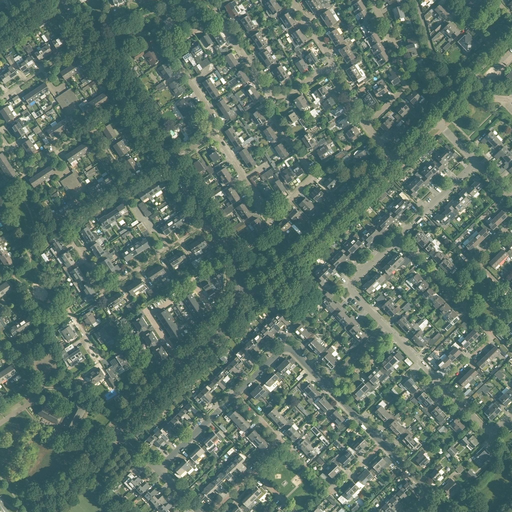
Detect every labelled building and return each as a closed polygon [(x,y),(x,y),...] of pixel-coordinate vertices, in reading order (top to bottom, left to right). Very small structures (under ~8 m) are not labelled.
[(227,11),(228,13),(236,8),(238,6),(236,2),(238,1),(237,0),(229,0),(230,3),(226,4),(226,6),(224,7),(226,10),(227,11)] [(271,0),(265,0),(261,3),(263,6),(265,4),(269,10),(278,4),(274,0),(271,0),(272,0),(271,0)] [(361,0),(353,6),(354,5),(357,9),(354,11),(356,15),(365,9),(362,3),(361,1),(361,0)] [(472,1),(466,6),(473,14),(475,12),(478,7),(472,1)] [(318,10),(320,12),(324,10),(330,6),(327,2),(325,4),(324,2),(320,5),(318,2),(310,7),(314,13),(318,10)] [(255,7),(253,4),(241,12),(243,15),(246,13),(255,7)] [(276,17),(278,16),(276,13),(279,11),(280,11),(280,10),(281,9),(278,4),(269,10),(266,12),(270,17),(272,20),(274,18),(276,17)] [(434,15),(437,18),(445,10),(440,5),(435,10),(433,8),(424,16),(426,21),(432,14),(431,13),(435,10),(437,13),(434,15)] [(325,21),(333,16),(329,10),(332,9),(330,6),(324,10),(325,12),(321,16),(325,21)] [(393,9),(396,20),(405,17),(401,6),(393,9)] [(238,11),(236,8),(228,13),(232,19),(241,13),(239,10),(238,11)] [(358,21),(360,25),(359,25),(361,28),(367,23),(366,21),(369,19),(365,13),(366,13),(364,10),(366,9),(365,9),(355,16),(358,21)] [(450,15),(445,10),(437,18),(439,20),(442,18),(445,20),(450,15)] [(284,24),(293,18),(289,12),(288,13),(287,14),(284,16),(282,13),(278,16),(276,17),(278,20),(281,18),(284,24)] [(252,21),(246,13),(243,15),(241,17),(242,19),(240,21),(242,24),(243,24),(244,26),(252,21)] [(336,21),(333,16),(325,21),(328,27),(333,24),(335,26),(339,24),(341,22),(339,20),(336,21)] [(284,31),(285,30),(287,34),(293,30),(291,27),(294,25),(295,25),(295,24),(296,23),(293,18),(284,24),(281,26),(284,31)] [(46,19),(37,24),(39,27),(48,22),(48,21),(46,19)] [(447,22),(445,20),(440,25),(439,24),(433,29),(434,30),(430,34),(431,37),(438,30),(447,22)] [(257,29),(252,21),(244,26),(246,29),(245,29),(247,33),(250,31),(252,33),(257,29)] [(63,44),(69,40),(67,37),(69,35),(61,23),(58,25),(63,32),(60,34),(61,36),(59,38),(63,44)] [(360,28),(367,38),(376,32),(372,26),(373,26),(371,23),(369,25),(367,23),(361,28),(360,28)] [(446,32),(449,34),(455,28),(450,23),(442,31),(444,34),(446,32)] [(339,24),(335,26),(331,29),(333,32),(328,35),(332,41),(340,35),(336,29),(341,26),(339,24)] [(451,37),(447,40),(450,43),(460,33),(455,28),(449,34),(451,37)] [(254,40),(255,43),(263,38),(257,29),(252,33),(253,36),(250,38),(250,40),(251,41),(252,41),(254,40)] [(293,30),(287,34),(289,37),(292,42),(295,40),(304,35),(300,29),(299,30),(298,30),(298,31),(295,32),(293,30)] [(431,37),(432,42),(441,33),(438,30),(431,37)] [(42,32),(44,35),(48,41),(51,39),(45,31),(42,32)] [(226,42),(220,33),(220,32),(214,36),(220,46),(226,42)] [(371,48),(380,41),(376,36),(377,35),(375,33),(376,32),(367,38),(364,40),(366,43),(367,42),(371,48)] [(460,43),(467,50),(466,51),(467,52),(472,47),(475,50),(479,45),(468,34),(462,39),(460,37),(456,41),(459,44),(460,43)] [(213,43),(207,35),(201,39),(206,48),(213,43)] [(304,35),(295,40),(299,45),(295,48),(294,50),(296,52),(298,50),(301,48),(304,46),(302,43),(305,41),(305,42),(306,41),(307,40),(304,35)] [(344,41),(340,35),(332,41),(336,46),(341,43),(342,46),(348,41),(350,40),(349,37),(344,41)] [(418,48),(417,44),(415,37),(407,40),(409,45),(406,46),(409,55),(411,54),(412,57),(418,55),(415,49),(418,48)] [(51,40),(57,49),(63,44),(59,38),(56,40),(55,38),(51,40)] [(268,46),(263,38),(255,43),(257,45),(256,46),(258,49),(261,47),(263,50),(260,51),(260,52),(266,48),(268,46)] [(343,57),(351,52),(347,46),(350,44),(348,41),(342,46),(344,48),(339,51),(343,57)] [(377,55),(384,51),(381,45),(381,44),(380,42),(380,41),(371,48),(370,48),(373,53),(375,57),(377,55)] [(202,51),(196,42),(193,44),(192,44),(192,45),(190,46),(196,55),(202,51)] [(44,48),(41,50),(46,56),(52,52),(46,43),(43,46),(44,48)] [(446,51),(451,46),(448,43),(443,48),(446,51)] [(220,56),(223,55),(221,51),(218,48),(217,45),(214,47),(220,56)] [(149,46),(144,49),(134,56),(136,59),(144,54),(152,66),(157,62),(158,62),(158,61),(160,60),(153,50),(152,50),(149,46)] [(227,47),(223,50),(220,46),(218,48),(221,51),(223,55),(229,50),(227,47)] [(262,59),(264,61),(272,56),(266,48),(260,52),(262,54),(259,56),(262,59)] [(34,52),(40,60),(46,56),(41,50),(39,51),(37,49),(34,52)] [(373,58),(379,67),(389,60),(385,54),(384,51),(385,51),(384,51),(377,55),(375,57),(373,58)] [(352,60),(353,62),(360,58),(358,55),(355,57),(351,52),(343,57),(347,63),(352,60)] [(194,67),(197,65),(191,57),(192,56),(191,53),(190,54),(189,53),(183,57),(186,63),(190,61),(194,67)] [(225,57),(228,63),(235,59),(231,53),(225,57)] [(318,61),(313,54),(310,55),(309,55),(306,57),(312,65),(318,61)] [(11,66),(13,64),(9,57),(7,55),(5,56),(11,66)] [(27,59),(24,61),(29,68),(35,64),(29,55),(26,57),(27,59)] [(277,65),(272,56),(264,61),(266,64),(265,64),(267,68),(270,66),(272,68),(274,67),(277,65)] [(346,71),(350,77),(358,71),(354,65),(362,60),(360,58),(353,62),(349,65),(351,68),(346,71)] [(81,59),(76,62),(81,70),(86,66),(81,59)] [(238,64),(235,59),(228,63),(232,68),(238,64)] [(296,64),(301,72),(308,68),(302,60),(296,64)] [(17,63),(22,72),(29,68),(24,61),(22,63),(20,61),(17,63)] [(76,62),(71,66),(76,73),(81,70),(76,62)] [(280,63),(277,65),(274,67),(276,69),(272,71),(272,73),(273,74),(274,75),(276,74),(278,76),(285,71),(280,63)] [(166,80),(174,75),(166,64),(159,68),(166,80)] [(71,66),(66,69),(71,77),(76,73),(71,66)] [(9,71),(7,73),(11,79),(17,75),(11,67),(8,69),(9,71)] [(65,80),(71,77),(66,69),(61,73),(65,80)] [(399,74),(395,69),(390,73),(392,76),(389,78),(394,86),(400,81),(396,76),(399,74)] [(227,83),(226,83),(228,86),(229,86),(246,75),(242,70),(236,74),(238,77),(237,78),(236,77),(227,83)] [(0,74),(0,75),(5,83),(11,79),(7,73),(5,71),(0,74)] [(285,83),(291,79),(285,71),(278,76),(279,79),(278,79),(281,83),(283,81),(285,83)] [(363,72),(360,74),(358,71),(350,77),(354,82),(358,79),(360,82),(363,80),(366,78),(363,72)] [(231,90),(242,83),(243,85),(249,81),(246,75),(229,86),(231,90)] [(209,79),(203,83),(206,88),(213,84),(209,79)] [(383,87),(386,85),(382,79),(376,83),(379,87),(373,91),(378,98),(387,92),(383,87)] [(178,97),(185,92),(177,80),(170,85),(178,97)] [(45,83),(40,86),(45,94),(50,90),(45,83)] [(206,88),(210,94),(216,89),(213,84),(206,88)] [(249,85),(243,89),(245,92),(247,91),(250,96),(257,92),(253,86),(251,88),(249,85)] [(40,86),(35,90),(40,97),(45,94),(40,86)] [(323,87),(315,92),(319,98),(314,102),(315,105),(319,103),(324,99),(322,97),(328,93),(323,87)] [(216,89),(210,94),(213,99),(220,95),(216,89)] [(35,90),(30,93),(34,101),(40,97),(35,90)] [(407,98),(414,104),(417,101),(420,103),(425,99),(422,96),(420,98),(414,91),(407,98)] [(257,92),(250,96),(254,101),(260,97),(257,92)] [(24,97),(29,104),(34,101),(30,93),(24,97)] [(99,97),(104,104),(109,100),(104,93),(99,97)] [(375,103),(370,94),(367,97),(365,94),(362,96),(363,99),(369,107),(375,103)] [(295,103),(296,104),(296,103),(300,109),(300,111),(305,111),(305,108),(309,105),(302,96),(294,101),(295,102),(295,103)] [(99,107),(104,104),(99,97),(94,100),(99,107)] [(327,109),(335,104),(331,98),(323,103),(327,109)] [(184,117),(192,111),(184,99),(176,105),(184,117)] [(81,103),(88,114),(93,111),(89,103),(86,100),(81,103)] [(93,111),(99,107),(94,100),(89,103),(93,111)] [(220,109),(227,105),(223,100),(217,104),(220,109)] [(409,109),(403,103),(396,110),(404,118),(406,115),(405,114),(409,109)] [(230,110),(227,105),(220,109),(224,115),(230,110)] [(345,112),(341,106),(329,114),(331,116),(333,115),(335,118),(345,112)] [(0,111),(4,117),(11,112),(8,107),(0,111)] [(314,118),(316,117),(318,115),(314,109),(310,112),(314,118)] [(227,120),(230,118),(231,121),(238,116),(236,114),(234,116),(230,110),(224,115),(227,120)] [(253,122),(256,120),(263,116),(259,110),(252,115),(254,117),(251,120),(253,122)] [(299,119),(292,110),(284,115),(291,125),(299,119)] [(11,112),(4,117),(7,122),(15,117),(11,112)] [(256,120),(260,125),(266,121),(263,116),(256,120)] [(343,129),(352,122),(348,116),(339,123),(343,129)] [(63,121),(68,128),(73,125),(68,117),(63,121)] [(392,121),(392,120),(390,118),(389,118),(381,127),(385,132),(386,131),(394,123),(392,121)] [(11,128),(15,133),(22,128),(24,127),(20,119),(11,125),(12,127),(11,128)] [(181,126),(188,137),(195,133),(194,132),(198,130),(191,120),(181,126)] [(62,132),(68,128),(63,121),(58,124),(62,132)] [(57,135),(62,132),(58,124),(52,128),(57,135)] [(102,130),(106,135),(113,130),(110,125),(102,130)] [(264,131),(267,137),(274,132),(270,127),(264,131)] [(359,133),(355,127),(345,133),(351,142),(356,138),(354,136),(359,133)] [(22,128),(15,133),(18,139),(26,134),(22,128)] [(52,138),(57,135),(52,128),(47,131),(52,138)] [(229,137),(235,133),(232,128),(225,132),(229,137)] [(392,140),(393,139),(395,141),(403,133),(398,128),(390,136),(389,137),(389,138),(391,140),(392,140)] [(113,130),(106,135),(109,140),(117,135),(113,130)] [(277,138),(274,132),(267,137),(271,142),(277,138)] [(490,143),(496,137),(491,132),(481,141),(484,144),(488,140),(490,143)] [(231,140),(232,142),(239,138),(235,133),(229,137),(227,138),(229,141),(231,140)] [(302,139),(305,144),(313,139),(309,133),(304,136),(305,137),(302,139)] [(503,145),(496,137),(490,143),(493,146),(491,148),(492,147),(496,152),(503,145)] [(236,148),(242,144),(239,138),(232,142),(236,148)] [(312,148),(316,145),(317,145),(313,139),(305,144),(308,149),(311,147),(312,148)] [(318,147),(326,142),(328,141),(326,139),(325,140),(324,139),(318,143),(319,143),(317,145),(316,145),(318,147)] [(22,145),(26,150),(33,145),(30,140),(22,145)] [(121,141),(113,146),(117,152),(124,147),(121,141)] [(86,142),(81,145),(86,153),(91,149),(86,142)] [(275,148),(278,153),(285,149),(281,144),(275,148)] [(37,150),(33,145),(26,150),(29,155),(37,150)] [(86,153),(81,145),(76,149),(81,156),(86,153)] [(319,153),(318,154),(319,155),(318,156),(320,158),(321,158),(321,159),(323,158),(324,159),(325,158),(324,157),(329,155),(326,150),(328,149),(326,146),(317,151),(319,153)] [(117,152),(121,157),(128,152),(124,147),(117,152)] [(449,147),(442,154),(448,160),(453,156),(455,158),(457,155),(449,147)] [(501,155),(503,158),(509,152),(504,147),(494,157),(497,159),(501,155)] [(214,163),(221,158),(214,148),(207,152),(214,163)] [(76,149),(71,152),(76,160),(81,156),(76,149)] [(239,153),(243,158),(249,154),(246,149),(239,153)] [(282,158),(284,161),(289,158),(287,155),(288,154),(285,149),(278,153),(282,159),(282,158)] [(361,151),(361,150),(360,150),(359,150),(358,151),(357,151),(356,151),(356,152),(355,152),(355,153),(354,154),(354,155),(355,156),(359,162),(369,156),(368,155),(369,155),(370,155),(370,154),(369,153),(369,152),(368,152),(368,151),(367,150),(367,149),(366,149),(365,150),(362,152),(361,151)] [(76,160),(71,152),(66,156),(70,163),(76,160)] [(511,163),(511,155),(509,152),(503,158),(506,161),(504,163),(505,163),(509,167),(511,163)] [(243,158),(246,164),(253,159),(249,154),(243,158)] [(440,162),(438,164),(443,169),(445,167),(443,165),(448,160),(442,154),(437,158),(440,162)] [(5,158),(0,161),(0,166),(1,169),(9,164),(5,158)] [(125,163),(128,168),(135,163),(132,158),(125,163)] [(289,158),(284,161),(291,172),(293,171),(297,177),(298,176),(298,177),(302,175),(302,174),(304,173),(297,163),(292,167),(289,162),(291,161),(289,158)] [(253,159),(246,164),(250,169),(256,165),(253,159)] [(211,174),(214,172),(212,169),(210,165),(207,167),(203,162),(201,164),(199,160),(194,163),(200,172),(202,170),(203,172),(207,169),(209,172),(211,174)] [(139,168),(135,163),(128,168),(132,173),(139,168)] [(433,163),(428,168),(434,174),(439,170),(441,172),(443,169),(438,164),(436,166),(433,163)] [(12,169),(9,164),(1,169),(5,174),(12,169)] [(50,166),(45,170),(50,177),(55,174),(50,166)] [(219,176),(221,179),(229,174),(225,168),(215,175),(217,178),(219,176)] [(423,178),(429,183),(431,181),(429,179),(434,174),(428,168),(427,168),(422,173),(425,176),(423,178)] [(12,169),(5,174),(8,179),(16,174),(12,169)] [(45,180),(50,177),(45,170),(40,173),(45,180)] [(280,174),(287,184),(293,180),(288,172),(285,175),(283,172),(280,174)] [(40,173),(35,177),(39,184),(45,180),(40,173)] [(103,178),(104,180),(109,187),(114,184),(109,176),(108,174),(103,178)] [(213,177),(211,174),(203,179),(205,182),(213,177)] [(233,180),(229,174),(221,179),(223,182),(221,184),(223,186),(233,180)] [(332,176),(324,183),(330,189),(336,184),(337,185),(340,183),(331,174),(332,176)] [(418,176),(413,181),(419,188),(424,183),(426,185),(429,183),(423,178),(421,180),(418,176)] [(478,191),(485,184),(477,176),(473,180),(475,182),(472,185),(478,191)] [(34,187),(39,184),(35,177),(29,180),(34,187)] [(155,182),(156,183),(160,189),(166,185),(161,178),(155,182)] [(104,191),(109,187),(104,180),(99,183),(104,191)] [(272,185),(279,195),(285,190),(279,180),(272,185)] [(410,184),(409,185),(409,184),(407,184),(404,187),(414,197),(416,195),(414,193),(419,188),(413,181),(410,184)] [(99,183),(94,187),(99,194),(104,191),(99,183)] [(161,190),(160,189),(156,183),(150,187),(155,194),(161,190)] [(273,194),(266,183),(259,188),(261,191),(262,191),(266,198),(273,194)] [(473,196),(478,191),(472,185),(469,188),(467,186),(463,190),(468,195),(470,193),(473,196)] [(93,197),(99,194),(94,187),(88,190),(93,197)] [(145,191),(149,197),(152,201),(154,200),(152,196),(155,194),(150,187),(145,191)] [(224,193),(222,191),(212,198),(214,201),(224,195),(225,197),(227,195),(229,198),(236,193),(232,187),(224,193)] [(220,188),(210,195),(212,198),(222,191),(220,188)] [(325,196),(317,188),(310,195),(316,201),(320,197),(322,199),(325,196)] [(149,197),(145,191),(144,190),(138,194),(143,201),(149,197)] [(461,196),(458,199),(463,205),(468,200),(465,197),(468,195),(463,190),(459,194),(461,196)] [(329,196),(334,202),(337,199),(330,192),(327,194),(329,196)] [(226,204),(228,207),(230,206),(231,205),(240,199),(236,193),(229,198),(231,201),(226,204)] [(334,202),(329,196),(326,198),(332,204),(335,202),(334,202)] [(314,206),(306,198),(300,205),(307,213),(314,206)] [(499,198),(489,208),(492,210),(501,201),(499,198)] [(402,199),(397,204),(403,211),(408,206),(410,208),(412,206),(407,200),(405,202),(402,199)] [(453,200),(448,204),(458,214),(460,212),(458,210),(463,205),(458,199),(454,202),(453,200)] [(68,204),(73,211),(78,208),(73,200),(68,204)] [(67,215),(73,211),(68,204),(63,207),(67,215)] [(117,209),(121,215),(127,211),(123,204),(117,208),(117,209)] [(237,217),(247,210),(243,204),(234,210),(236,213),(235,214),(237,217)] [(395,212),(393,214),(398,220),(400,217),(398,215),(403,211),(397,204),(392,209),(395,212)] [(458,214),(448,204),(444,208),(446,210),(443,213),(449,219),(451,221),(452,222),(455,219),(454,217),(458,214)] [(230,206),(228,207),(223,210),(223,209),(220,211),(222,215),(223,214),(231,208),(230,206)] [(57,211),(62,218),(67,215),(63,207),(57,211)] [(233,211),(231,208),(223,214),(225,217),(233,211)] [(117,209),(112,213),(116,220),(118,223),(124,219),(121,215),(117,209)] [(300,215),(295,209),(289,215),(296,223),(299,219),(297,217),(300,215)] [(494,213),(497,216),(502,221),(507,217),(505,215),(507,212),(504,209),(501,211),(500,212),(497,209),(494,213)] [(251,216),(247,210),(237,217),(239,219),(240,219),(242,222),(251,216)] [(57,222),(62,218),(57,211),(52,214),(57,222)] [(306,221),(309,218),(303,212),(301,214),(303,216),(302,216),(306,221)] [(106,217),(111,224),(116,220),(112,213),(106,217)] [(184,213),(179,217),(183,223),(183,224),(189,220),(184,213)] [(387,213),(382,218),(389,225),(394,220),(396,222),(398,220),(393,214),(390,216),(387,213)] [(451,221),(449,219),(443,213),(440,216),(438,214),(434,218),(442,226),(446,226),(448,224),(449,224),(450,223),(450,222),(451,221)] [(179,217),(177,214),(171,218),(177,227),(183,223),(179,217)] [(112,226),(111,224),(106,217),(105,216),(99,220),(104,227),(106,230),(112,226)] [(498,226),(502,221),(497,216),(492,220),(498,226)] [(171,231),(177,227),(171,218),(172,220),(167,224),(167,225),(171,231)] [(253,226),(255,229),(262,224),(258,218),(248,225),(250,228),(253,226)] [(389,225),(382,218),(380,220),(379,219),(376,219),(373,223),(378,228),(384,234),(386,231),(384,229),(389,225)] [(278,226),(281,228),(278,231),(279,231),(283,235),(285,233),(284,232),(291,226),(285,219),(278,226)] [(485,222),(483,224),(487,229),(490,226),(493,230),(498,226),(492,220),(488,224),(485,222)] [(81,232),(84,237),(91,233),(89,230),(93,227),(89,223),(83,227),(85,229),(81,232)] [(244,224),(242,225),(236,229),(238,232),(246,226),(244,224)] [(266,230),(262,224),(255,229),(257,232),(254,234),(256,237),(266,230)] [(483,229),(479,233),(484,239),(489,234),(485,231),(487,229),(483,224),(481,226),(483,229)] [(172,232),(171,231),(167,225),(161,229),(166,236),(172,232)] [(381,236),(384,234),(378,228),(376,230),(373,227),(368,232),(374,238),(379,234),(381,236)] [(374,238),(368,232),(366,229),(363,233),(365,235),(361,239),(364,242),(366,244),(369,248),(371,245),(369,243),(374,238)] [(413,238),(418,243),(425,236),(422,233),(421,234),(419,232),(413,238)] [(92,240),(94,242),(100,238),(97,233),(92,234),(91,233),(84,237),(85,239),(84,239),(86,243),(87,242),(88,243),(92,240)] [(366,244),(364,242),(361,239),(356,233),(352,237),(352,238),(353,239),(350,242),(356,249),(361,244),(363,246),(366,244)] [(480,243),(484,239),(479,233),(474,237),(480,243)] [(53,239),(51,237),(45,241),(49,246),(52,244),(54,247),(61,242),(57,236),(53,239)] [(429,237),(428,238),(425,236),(418,243),(423,248),(424,246),(426,248),(430,244),(433,241),(429,237)] [(474,237),(470,242),(475,247),(480,243),(474,237)] [(100,238),(94,242),(95,245),(91,248),(95,253),(102,248),(100,245),(103,243),(100,238)] [(202,252),(209,247),(202,238),(196,242),(202,252)] [(144,250),(150,246),(146,239),(140,243),(140,242),(139,242),(144,249),(144,250)] [(255,239),(247,244),(249,248),(257,242),(255,239)] [(343,249),(351,258),(353,256),(352,254),(356,249),(350,242),(348,240),(343,245),(345,247),(343,249)] [(435,240),(433,241),(430,244),(426,248),(424,249),(429,254),(430,253),(432,255),(436,251),(439,248),(436,244),(437,243),(435,240)] [(53,252),(56,257),(62,253),(60,250),(64,247),(61,242),(54,247),(56,250),(53,252)] [(139,242),(134,246),(138,253),(144,249),(139,242)] [(203,253),(202,252),(196,242),(190,246),(196,256),(199,254),(201,254),(203,253)] [(474,250),(473,249),(475,247),(470,242),(465,246),(462,243),(460,245),(465,251),(467,249),(471,253),(474,250)] [(138,253),(134,246),(131,248),(129,245),(126,247),(128,250),(133,257),(138,253)] [(103,256),(104,258),(110,254),(107,249),(104,251),(102,248),(95,253),(98,258),(103,256)] [(336,256),(342,263),(347,258),(349,260),(351,258),(343,249),(336,256)] [(7,250),(5,251),(0,254),(0,258),(2,261),(8,257),(7,254),(9,253),(7,250)] [(133,257),(128,250),(122,254),(127,261),(133,257)] [(503,250),(498,254),(503,260),(508,255),(511,258),(511,256),(511,254),(508,251),(506,253),(503,250)] [(181,251),(175,256),(180,263),(183,261),(185,263),(188,261),(181,251)] [(443,257),(444,256),(442,253),(440,254),(436,251),(432,255),(434,257),(433,258),(437,263),(439,262),(438,261),(443,257)] [(64,262),(71,258),(67,252),(63,255),(62,253),(56,257),(59,262),(62,259),(64,262)] [(401,262),(403,264),(406,266),(411,261),(407,258),(404,260),(398,253),(392,258),(393,259),(398,264),(401,262)] [(113,259),(110,254),(104,258),(106,260),(101,263),(105,269),(112,264),(110,261),(113,259)] [(498,254),(493,259),(499,264),(503,260),(498,254)] [(176,265),(180,263),(175,256),(169,260),(175,270),(178,268),(176,265)] [(334,264),(331,266),(337,272),(339,270),(337,268),(342,263),(336,256),(331,261),(334,264)] [(10,259),(8,257),(2,261),(5,267),(14,261),(12,258),(10,259)] [(439,265),(444,270),(451,263),(448,260),(447,261),(443,257),(438,261),(439,262),(440,264),(439,265)] [(75,263),(71,258),(64,262),(66,265),(63,268),(66,272),(72,268),(71,266),(75,263)] [(393,259),(388,264),(394,270),(397,267),(399,270),(401,267),(398,264),(393,259)] [(494,269),(499,264),(493,259),(489,263),(494,269)] [(454,265),(451,263),(444,270),(448,274),(451,272),(452,274),(456,271),(452,267),(454,265)] [(114,267),(112,264),(105,269),(109,274),(113,271),(114,273),(114,274),(121,269),(117,265),(114,267)] [(387,273),(385,275),(389,279),(394,275),(391,273),(394,270),(388,264),(383,269),(387,273)] [(161,265),(154,269),(159,277),(161,280),(169,275),(166,270),(165,271),(161,265)] [(326,265),(321,270),(328,277),(333,272),(335,274),(337,272),(331,266),(329,268),(326,265)] [(72,268),(66,272),(69,277),(71,280),(75,278),(82,273),(78,267),(73,270),(72,268)] [(154,269),(148,274),(155,284),(157,282),(156,279),(159,277),(154,269)] [(323,281),(328,277),(321,270),(319,273),(318,272),(318,273),(316,275),(319,278),(317,280),(322,286),(325,283),(323,281)] [(73,283),(76,288),(82,284),(81,281),(85,278),(82,273),(75,278),(77,281),(73,283)] [(382,286),(385,284),(389,279),(385,275),(383,277),(379,273),(374,278),(380,284),(382,286)] [(414,290),(417,288),(418,286),(419,286),(423,282),(421,280),(422,279),(417,274),(414,277),(414,276),(408,279),(413,284),(410,286),(414,290)] [(204,277),(199,280),(201,284),(202,286),(204,289),(205,289),(210,286),(217,282),(214,277),(208,282),(204,277)] [(464,282),(460,277),(456,281),(460,286),(464,282)] [(375,289),(380,284),(374,278),(369,282),(374,288),(375,289)] [(140,279),(134,283),(138,291),(142,288),(143,291),(146,289),(140,279)] [(424,281),(423,282),(419,286),(418,286),(417,288),(423,295),(425,293),(429,289),(427,287),(429,286),(424,281)] [(6,282),(1,285),(6,293),(11,290),(6,282)] [(371,291),(374,288),(369,282),(368,282),(363,287),(371,295),(374,293),(371,291)] [(85,293),(92,289),(88,283),(84,286),(82,284),(76,288),(80,292),(83,290),(85,293)] [(135,293),(138,291),(134,283),(127,288),(134,297),(137,295),(135,293)] [(46,296),(45,289),(41,289),(40,285),(34,285),(35,295),(37,295),(38,299),(43,298),(43,296),(46,296)] [(210,286),(205,289),(207,292),(208,295),(210,298),(211,299),(223,290),(220,286),(213,291),(210,286)] [(425,293),(423,295),(426,298),(428,296),(432,300),(436,296),(434,294),(435,293),(431,288),(429,289),(425,293)] [(83,298),(87,303),(93,299),(91,297),(95,294),(92,289),(85,293),(87,296),(83,298)] [(322,302),(327,307),(333,302),(330,298),(332,297),(328,292),(323,297),(323,296),(317,302),(318,304),(320,304),(322,302)] [(119,293),(113,297),(117,304),(121,302),(123,305),(125,303),(119,293)] [(191,293),(181,300),(184,304),(194,298),(193,296),(193,295),(192,294),(191,293)] [(437,309),(438,307),(443,303),(444,302),(439,297),(438,298),(436,296),(432,300),(436,304),(434,306),(437,309)] [(114,307),(117,304),(113,297),(106,301),(113,311),(116,309),(114,307)] [(194,298),(184,304),(187,309),(188,309),(188,308),(197,302),(196,300),(195,299),(194,298)] [(391,299),(382,307),(384,309),(383,309),(384,310),(384,309),(387,312),(393,307),(395,304),(391,299)] [(21,304),(20,304),(26,312),(29,311),(23,302),(21,304)] [(90,311),(99,305),(97,302),(88,308),(90,311)] [(197,302),(188,308),(188,309),(191,313),(200,307),(199,305),(199,304),(198,303),(197,302)] [(335,309),(337,311),(342,307),(337,303),(336,305),(333,302),(327,307),(332,312),(335,309)] [(411,304),(410,303),(409,302),(403,308),(404,310),(411,304)] [(438,307),(442,311),(441,312),(444,315),(445,314),(449,309),(449,310),(451,308),(446,303),(444,305),(443,303),(438,307)] [(413,306),(411,304),(404,310),(407,312),(413,306)] [(395,309),(393,307),(387,312),(392,317),(393,316),(394,316),(394,315),(400,309),(398,306),(395,309)] [(191,313),(190,313),(193,318),(203,311),(202,309),(200,307),(191,313)] [(336,317),(341,322),(347,316),(344,313),(345,311),(342,307),(337,311),(331,317),(333,319),(336,317)] [(167,309),(157,316),(159,318),(160,319),(160,320),(160,319),(160,320),(168,315),(169,315),(171,314),(167,309)] [(450,322),(457,315),(452,310),(451,312),(449,310),(449,309),(445,314),(444,315),(443,316),(447,321),(448,320),(450,322)] [(203,311),(193,318),(196,323),(198,321),(202,319),(206,316),(205,314),(205,313),(203,311)] [(90,326),(91,325),(96,322),(90,312),(82,317),(89,327),(90,326)] [(289,323),(278,312),(279,313),(272,320),(276,325),(277,325),(280,328),(285,323),(287,325),(289,323)] [(22,317),(23,319),(29,327),(34,324),(29,316),(27,317),(25,314),(22,317)] [(399,325),(402,328),(408,322),(405,320),(408,317),(406,314),(397,323),(399,324),(398,325),(399,325)] [(119,323),(113,315),(111,316),(116,325),(119,323)] [(168,315),(160,320),(161,321),(162,322),(163,325),(171,319),(169,315),(168,315)] [(137,316),(132,319),(136,327),(137,327),(145,321),(144,319),(143,319),(142,318),(141,317),(139,318),(137,316)] [(349,319),(347,316),(341,322),(344,325),(344,330),(345,331),(351,326),(355,321),(351,317),(349,319)] [(17,320),(18,323),(24,330),(29,327),(23,319),(22,317),(17,320)] [(104,329),(104,328),(101,331),(95,335),(101,344),(105,341),(107,342),(111,340),(105,331),(110,327),(111,328),(114,326),(109,319),(103,324),(106,328),(104,329)] [(171,319),(163,325),(165,327),(166,329),(174,324),(171,319)] [(424,321),(420,326),(422,328),(428,321),(426,319),(424,321)] [(282,330),(280,328),(277,325),(276,325),(272,320),(265,327),(269,332),(274,327),(279,332),(282,330)] [(304,326),(298,320),(293,325),(295,327),(296,326),(298,328),(295,331),(300,336),(306,330),(303,327),(304,326)] [(136,327),(134,328),(138,333),(140,332),(142,334),(147,331),(145,328),(148,327),(147,326),(146,324),(147,324),(145,321),(137,327),(136,327)] [(359,325),(355,321),(351,326),(353,328),(350,331),(354,336),(360,330),(357,327),(359,325)] [(410,325),(408,322),(402,328),(407,333),(408,332),(409,331),(415,324),(413,322),(410,325)] [(19,334),(24,330),(18,323),(13,326),(19,334)] [(174,324),(166,329),(168,331),(169,334),(178,328),(175,323),(174,324)] [(13,337),(19,334),(13,326),(8,329),(8,328),(5,330),(8,335),(11,333),(13,337)] [(68,341),(69,340),(76,336),(69,326),(62,331),(68,341)] [(275,337),(269,332),(265,327),(260,331),(259,330),(256,333),(257,334),(267,344),(266,343),(270,339),(269,338),(270,337),(272,339),(275,337)] [(178,328),(169,334),(171,336),(172,337),(172,338),(172,337),(172,338),(181,332),(178,328)] [(307,338),(309,340),(314,336),(310,332),(309,333),(306,330),(300,336),(304,341),(307,338)] [(361,343),(364,340),(369,336),(365,331),(363,333),(360,330),(354,336),(361,343)] [(421,330),(412,338),(414,340),(413,340),(414,341),(417,343),(423,338),(420,335),(423,332),(421,330)] [(474,330),(469,334),(475,340),(479,335),(474,330)] [(142,334),(141,335),(145,342),(155,336),(154,334),(153,334),(152,332),(151,332),(149,333),(147,331),(142,334)] [(181,332),(172,338),(175,343),(176,342),(177,342),(178,342),(178,341),(179,341),(182,345),(188,339),(183,331),(181,332)] [(430,340),(428,338),(425,340),(423,338),(417,343),(422,348),(423,347),(423,348),(424,347),(424,346),(428,342),(432,346),(442,336),(439,332),(432,339),(431,339),(430,340)] [(505,340),(498,333),(496,336),(503,343),(505,340)] [(265,346),(267,344),(257,334),(253,338),(252,337),(249,339),(250,341),(255,346),(255,345),(258,349),(262,345),(263,344),(265,346)] [(475,340),(469,334),(465,339),(470,344),(475,340)] [(145,342),(144,343),(148,348),(150,347),(151,349),(157,346),(155,343),(158,342),(157,341),(156,339),(157,338),(155,336),(145,342)] [(314,336),(309,340),(311,342),(308,345),(313,350),(319,344),(316,341),(318,340),(314,336)] [(460,343),(458,340),(456,342),(460,347),(462,345),(465,349),(470,344),(465,339),(460,343)] [(255,346),(250,341),(243,347),(248,353),(248,352),(253,348),(258,353),(260,351),(258,349),(255,345),(255,346)] [(453,350),(451,351),(457,357),(461,353),(458,349),(460,347),(456,342),(451,347),(453,350)] [(57,345),(60,352),(65,349),(62,343),(57,345)] [(355,343),(349,349),(352,351),(358,346),(355,343)] [(65,349),(60,352),(65,363),(65,362),(71,358),(73,361),(70,363),(72,367),(79,363),(76,359),(79,357),(79,358),(80,357),(82,355),(85,359),(77,346),(76,346),(78,348),(71,353),(67,348),(72,344),(65,349)] [(321,352),(323,354),(327,350),(323,346),(322,347),(319,344),(313,350),(318,355),(321,352)] [(503,355),(505,352),(501,348),(498,350),(494,345),(491,348),(492,349),(490,351),(496,356),(500,352),(503,355)] [(157,346),(151,349),(153,352),(152,352),(155,357),(165,351),(163,349),(162,347),(161,346),(159,348),(157,346)] [(331,346),(327,350),(323,354),(325,356),(322,359),(327,364),(333,358),(330,355),(335,350),(331,346)] [(253,358),(248,352),(248,353),(243,347),(236,354),(237,356),(241,360),(246,355),(251,360),(253,358)] [(155,357),(154,358),(159,366),(167,360),(165,358),(168,356),(167,356),(166,354),(167,353),(165,351),(155,357)] [(447,356),(452,361),(457,357),(451,351),(447,356)] [(490,351),(486,355),(491,360),(496,356),(490,351)] [(391,355),(386,359),(394,367),(400,361),(404,358),(398,352),(393,357),(391,355)] [(116,358),(110,362),(113,365),(116,371),(128,363),(121,353),(116,357),(116,358)] [(237,356),(230,363),(240,374),(242,371),(237,366),(242,361),(241,360),(237,356),(236,354),(236,355),(237,356)] [(486,355),(481,360),(487,365),(489,367),(491,365),(489,363),(491,360),(486,355)] [(447,366),(452,361),(447,356),(442,360),(447,366)] [(333,358),(327,364),(332,369),(339,362),(334,357),(333,358)] [(405,361),(410,366),(414,362),(408,357),(405,361)] [(286,359),(282,363),(288,370),(290,367),(292,369),(295,366),(293,364),(295,363),(293,361),(294,360),(292,358),(288,361),(286,359)] [(447,366),(442,360),(439,358),(437,360),(440,362),(437,365),(443,370),(447,366)] [(394,367),(386,359),(381,364),(384,367),(382,369),(387,374),(388,375),(392,371),(390,369),(392,366),(394,367)] [(480,367),(478,369),(483,374),(485,372),(482,370),(487,365),(481,360),(477,364),(480,367)] [(240,374),(230,363),(223,370),(228,375),(233,371),(238,376),(240,374)] [(282,363),(277,368),(279,370),(277,372),(282,377),(284,379),(286,377),(284,375),(286,374),(285,372),(288,370),(282,363)] [(13,379),(18,376),(20,375),(15,368),(14,369),(11,365),(6,368),(11,376),(13,379)] [(1,372),(6,380),(7,382),(8,383),(13,380),(13,379),(11,376),(6,368),(1,372)] [(87,376),(84,378),(88,383),(90,381),(93,385),(105,377),(99,368),(87,376)] [(106,370),(112,379),(116,377),(109,368),(106,370)] [(377,368),(372,373),(378,379),(380,381),(381,382),(388,375),(387,374),(382,369),(380,371),(377,368)] [(472,368),(468,373),(473,378),(477,374),(480,377),(483,374),(478,369),(476,372),(472,368)] [(216,377),(226,387),(228,385),(223,380),(228,375),(223,370),(222,369),(219,372),(220,373),(216,377)] [(273,372),(268,376),(274,383),(277,380),(278,381),(282,377),(277,372),(278,373),(276,375),(273,372)] [(380,381),(378,379),(372,373),(367,378),(370,381),(368,383),(369,384),(375,390),(379,385),(377,383),(380,381)] [(468,373),(463,377),(469,382),(473,378),(468,373)] [(109,375),(105,378),(112,389),(116,386),(109,375)] [(268,376),(264,381),(267,384),(265,386),(269,390),(273,387),(272,385),(274,383),(268,376)] [(226,387),(216,377),(209,384),(213,389),(218,384),(223,390),(226,387)] [(464,387),(469,382),(463,377),(459,381),(458,381),(455,383),(460,389),(463,386),(464,387)] [(405,379),(399,385),(403,389),(406,386),(409,389),(415,383),(410,378),(407,381),(405,379)] [(306,392),(308,394),(315,388),(310,384),(307,387),(302,381),(297,385),(305,393),(306,392)] [(363,382),(358,387),(364,393),(366,394),(368,392),(369,392),(372,392),(373,392),(375,390),(369,384),(368,383),(366,385),(363,382)] [(408,390),(415,397),(419,393),(420,392),(419,392),(417,390),(420,388),(415,383),(409,389),(408,390)] [(208,394),(213,389),(209,384),(201,391),(211,401),(214,399),(208,394)] [(259,385),(255,389),(262,397),(264,398),(266,396),(265,394),(269,390),(265,386),(262,388),(259,385)] [(482,386),(477,391),(479,394),(482,391),(485,394),(488,392),(482,386)] [(366,394),(364,393),(358,387),(353,392),(355,394),(353,396),(354,397),(351,399),(357,404),(359,402),(358,401),(366,394)] [(319,393),(315,388),(308,394),(306,397),(309,399),(307,401),(311,405),(313,402),(318,398),(316,396),(319,393)] [(467,394),(467,395),(469,397),(476,390),(474,388),(472,391),(471,390),(469,392),(467,390),(465,392),(467,394)] [(253,397),(250,400),(254,404),(255,403),(259,399),(262,397),(255,389),(250,394),(253,397)] [(195,393),(192,396),(199,403),(204,398),(209,404),(211,401),(201,391),(197,395),(195,393)] [(420,400),(423,403),(429,397),(424,392),(421,395),(419,393),(415,397),(411,401),(413,403),(414,402),(415,404),(420,400)] [(121,394),(114,399),(117,402),(123,397),(121,394)] [(511,401),(504,394),(499,399),(505,406),(511,401)] [(61,427),(74,433),(86,409),(74,403),(71,402),(67,408),(68,409),(65,414),(48,406),(53,398),(48,395),(38,414),(58,425),(59,422),(63,424),(61,427)] [(319,405),(321,408),(328,402),(323,397),(320,400),(318,398),(313,402),(317,406),(319,405)] [(428,412),(432,407),(430,405),(433,402),(429,397),(423,403),(425,406),(422,409),(426,414),(428,412)] [(382,401),(376,407),(378,409),(375,412),(380,417),(386,411),(383,408),(387,405),(382,401)] [(199,413),(188,402),(189,403),(185,407),(183,404),(180,407),(182,410),(187,415),(192,410),(197,415),(199,413)] [(322,412),(326,416),(331,411),(329,409),(332,406),(328,402),(321,408),(324,410),(322,412)] [(501,410),(494,403),(489,408),(496,415),(501,410)] [(436,417),(442,411),(437,406),(434,409),(432,407),(428,412),(426,414),(430,418),(431,416),(434,419),(436,417)] [(274,408),(268,414),(273,419),(279,413),(274,408)] [(491,420),(496,415),(489,408),(484,413),(491,420)] [(175,417),(180,422),(184,417),(190,422),(192,420),(187,415),(182,410),(175,417)] [(234,422),(241,416),(236,410),(232,414),(230,412),(224,417),(227,420),(230,417),(234,422)] [(331,418),(334,421),(340,415),(336,410),(333,413),(331,411),(326,416),(330,420),(331,418)] [(388,419),(390,421),(394,417),(390,413),(389,414),(386,411),(380,417),(385,422),(388,419)] [(447,416),(442,411),(436,417),(439,420),(438,421),(442,426),(446,421),(444,419),(447,416)] [(279,413),(273,419),(277,423),(283,417),(279,413)] [(345,420),(340,415),(334,421),(333,422),(335,425),(341,431),(347,426),(345,423),(344,425),(342,423),(345,420)] [(246,421),(241,416),(234,422),(239,427),(246,421)] [(175,417),(168,424),(172,429),(177,424),(182,429),(185,427),(180,422),(175,417)] [(283,417),(277,423),(281,428),(283,426),(285,428),(291,422),(290,420),(288,422),(283,417)] [(394,417),(390,421),(392,423),(389,426),(393,431),(400,425),(402,423),(399,419),(398,420),(394,417)] [(458,433),(464,427),(456,419),(450,425),(458,433)] [(242,438),(243,437),(248,432),(246,430),(250,426),(246,421),(239,427),(244,432),(240,435),(242,438)] [(291,422),(285,428),(287,430),(285,432),(290,437),(296,431),(299,428),(295,424),(294,425),(291,422)] [(161,430),(165,435),(170,431),(175,436),(178,434),(172,429),(168,424),(161,430)] [(352,425),(346,430),(351,435),(356,430),(352,425)] [(403,428),(400,425),(393,431),(398,436),(401,433),(404,435),(411,429),(409,427),(407,429),(404,427),(403,428)] [(447,428),(444,425),(441,428),(438,430),(441,434),(447,428)] [(296,431),(290,437),(294,441),(296,440),(298,442),(304,436),(303,434),(304,433),(299,428),(296,431)] [(402,440),(407,445),(413,439),(410,436),(412,435),(409,432),(412,430),(411,429),(404,435),(405,437),(402,440)] [(165,435),(161,430),(160,430),(152,437),(157,441),(160,445),(164,441),(165,440),(167,442),(169,440),(165,435)] [(253,441),(259,435),(254,430),(250,434),(248,432),(243,437),(245,439),(246,438),(251,443),(253,441)] [(213,432),(208,437),(214,443),(219,438),(221,440),(224,438),(218,432),(216,434),(213,432)] [(157,441),(152,437),(151,435),(144,442),(149,447),(154,443),(159,448),(161,445),(160,445),(157,441)] [(264,440),(259,435),(253,441),(258,446),(264,440)] [(304,436),(298,442),(300,444),(298,446),(303,450),(309,444),(311,442),(304,436)] [(361,436),(359,438),(360,439),(357,442),(364,448),(368,444),(361,436)] [(468,440),(465,436),(460,442),(465,447),(469,443),(474,448),(475,447),(479,442),(473,436),(468,440)] [(214,443),(208,437),(203,442),(205,444),(203,446),(209,452),(211,450),(209,448),(214,443)] [(416,442),(413,439),(407,445),(412,450),(415,447),(417,449),(422,445),(417,441),(416,442)] [(269,445),(264,440),(258,446),(263,451),(260,454),(262,456),(267,451),(265,449),(269,445)] [(359,453),(364,448),(357,442),(355,445),(353,443),(350,447),(355,452),(354,451),(356,450),(359,453)] [(309,444),(303,450),(307,455),(313,449),(309,444)] [(199,446),(194,450),(200,457),(205,452),(207,454),(209,452),(203,446),(201,448),(199,446)] [(452,446),(447,450),(452,456),(457,452),(452,446)] [(307,455),(306,456),(309,459),(310,458),(312,459),(317,454),(318,454),(321,452),(315,447),(313,449),(307,455)] [(352,454),(355,452),(350,447),(343,454),(344,455),(350,461),(355,457),(352,454)] [(483,464),(486,461),(492,456),(489,453),(488,454),(484,451),(486,449),(483,447),(476,453),(478,456),(476,457),(478,459),(479,459),(483,464)] [(200,457),(194,450),(189,455),(191,458),(189,460),(195,466),(199,462),(197,460),(200,457)] [(416,461),(422,467),(429,461),(423,454),(425,452),(423,450),(417,455),(420,458),(416,461)] [(233,459),(235,461),(244,471),(247,468),(242,463),(245,460),(238,453),(236,455),(236,454),(235,454),(234,455),(233,456),(233,457),(233,458),(233,459)] [(250,453),(250,454),(252,456),(249,458),(255,464),(258,461),(250,453)] [(346,466),(350,461),(344,455),(341,457),(338,454),(334,458),(336,460),(340,464),(343,462),(346,466)] [(380,456),(375,460),(382,467),(384,464),(385,466),(387,464),(380,456)] [(319,457),(316,460),(321,466),(324,462),(319,457)] [(197,468),(195,466),(189,460),(187,462),(184,459),(179,464),(186,471),(188,473),(192,468),(194,470),(197,468)] [(330,468),(337,474),(341,470),(338,466),(340,464),(336,460),(332,464),(333,465),(330,468)] [(374,468),(372,470),(376,475),(378,477),(385,470),(382,467),(375,460),(371,465),(374,468)] [(242,473),(244,471),(235,461),(232,463),(232,462),(229,465),(234,471),(236,469),(237,469),(238,469),(242,473)] [(438,463),(433,468),(435,471),(430,475),(436,481),(444,472),(441,469),(443,468),(438,463)] [(177,472),(174,474),(180,480),(182,478),(181,476),(186,471),(179,464),(174,469),(177,472)] [(231,473),(234,471),(229,465),(225,468),(226,469),(224,471),(234,481),(236,479),(231,473)] [(455,470),(458,472),(460,474),(464,470),(462,468),(463,467),(460,465),(455,470)] [(332,479),(337,474),(330,468),(328,470),(327,469),(323,473),(327,477),(329,475),(332,479)] [(216,474),(218,476),(223,481),(226,478),(231,483),(234,481),(224,471),(222,469),(216,474)] [(367,469),(362,473),(368,480),(371,477),(372,478),(376,475),(372,470),(370,472),(367,469)] [(467,472),(474,479),(477,477),(470,469),(467,472)] [(131,473),(122,481),(131,490),(132,489),(138,483),(142,480),(139,477),(138,477),(136,479),(135,477),(131,473)] [(365,482),(368,480),(362,473),(357,478),(360,481),(358,483),(363,488),(367,484),(365,482)] [(220,484),(223,481),(218,476),(216,474),(211,479),(213,481),(223,492),(225,489),(220,484)] [(386,485),(393,479),(391,476),(384,483),(386,485)] [(443,488),(449,494),(458,486),(450,479),(447,482),(448,484),(443,488)] [(111,489),(114,492),(122,484),(119,481),(111,489)] [(220,494),(223,492),(213,481),(211,484),(210,483),(207,486),(212,491),(215,489),(220,494)] [(409,483),(407,481),(399,488),(401,489),(404,493),(409,488),(414,493),(416,491),(414,489),(416,487),(411,481),(409,483)] [(359,491),(363,488),(358,483),(356,485),(353,482),(349,486),(355,493),(357,490),(359,491)] [(138,483),(132,489),(139,496),(140,495),(146,490),(150,486),(147,483),(142,487),(138,483)] [(209,494),(212,491),(207,486),(204,489),(204,490),(202,492),(212,502),(214,500),(209,494)] [(256,486),(251,491),(259,500),(267,493),(261,487),(259,489),(256,486)] [(357,495),(355,493),(349,486),(344,491),(346,492),(339,498),(344,503),(346,501),(347,502),(353,497),(354,498),(357,495)] [(146,490),(140,495),(143,497),(144,496),(148,501),(154,496),(158,492),(155,489),(150,493),(146,490)] [(401,489),(394,496),(398,501),(403,496),(408,502),(411,499),(404,493),(401,489)] [(259,500),(251,491),(246,496),(252,503),(255,500),(257,502),(259,500)] [(199,493),(196,497),(201,502),(204,499),(210,504),(212,502),(202,492),(200,494),(199,493)] [(154,496),(148,501),(151,504),(152,503),(156,507),(161,503),(164,500),(166,498),(163,495),(158,500),(154,496)] [(243,504),(241,506),(247,511),(254,505),(252,503),(246,496),(241,501),(243,504)] [(403,506),(398,501),(394,496),(386,503),(391,508),(395,511),(400,507),(401,509),(403,506)] [(156,507),(155,508),(158,511),(159,510),(160,511),(166,511),(168,510),(173,506),(170,502),(165,507),(163,505),(166,502),(164,500),(161,503),(156,507)] [(390,511),(394,511),(395,511),(391,508),(386,503),(383,507),(382,506),(378,509),(379,510),(380,511),(386,511),(389,510),(390,511)]
